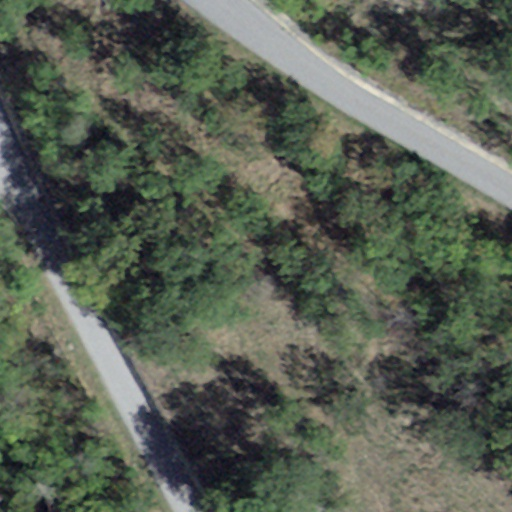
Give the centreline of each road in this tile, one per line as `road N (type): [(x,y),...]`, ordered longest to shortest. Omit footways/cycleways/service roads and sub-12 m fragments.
road 1 (unclassified): [(192,511),(0,159)]
road 2 (unclassified): [(217,0),(338,90),(511,192)]
